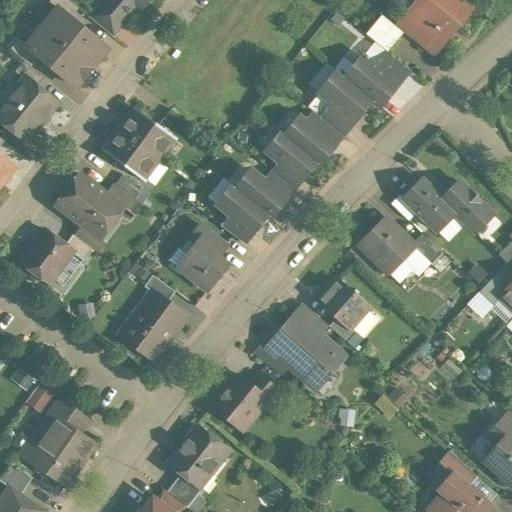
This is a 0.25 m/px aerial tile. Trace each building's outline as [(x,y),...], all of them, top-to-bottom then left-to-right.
[(78,10),(65,0),(50,0),(48,3),(57,10),(59,10),(70,19),(78,10)] [(147,0),(107,0),(104,4),(124,20),(140,0),(145,4),(147,0)] [(447,0),(428,0),(418,12),(414,8),(400,25),(432,52),(468,8),(458,0),(450,0),(450,1),(447,0)] [(124,20),(104,4),(91,20),(110,37),(124,20)] [(57,10),(48,12),(48,23),(42,29),(32,32),(31,42),(27,48),(26,49),(37,60),(43,58),(48,63),(46,66),(71,87),(76,82),(78,84),(102,55),(100,52),(104,47),(79,26),(76,29),(71,24),(70,19),(59,10),(57,10)] [(402,34),(381,16),(365,35),(387,54),(402,34)] [(27,48),(18,41),(10,51),(24,62),(30,68),(37,60),(26,49),(27,48)] [(407,70),(387,54),(375,68),(395,85),(407,70)] [(375,68),(362,58),(344,79),(371,101),(379,107),(397,86),(395,85),(375,68)] [(30,68),(24,62),(14,74),(22,80),(23,79),(35,89),(43,78),(30,68)] [(337,72),(318,94),(331,105),(351,121),(353,123),(371,101),(344,79),(337,72)] [(22,80),(0,107),(0,121),(24,141),(44,117),(45,118),(55,106),(35,89),(23,79),(22,80)] [(351,121),(331,105),(319,119),(339,136),(346,128),(351,121)] [(174,139),(134,110),(118,131),(158,160),(174,139)] [(188,125),(170,110),(162,119),(181,134),(188,125)] [(319,119),(311,113),(304,122),(331,145),(339,136),(319,119)] [(304,122),(298,118),(284,136),(281,133),(280,134),(316,163),(318,165),(334,147),(331,145),(304,122)] [(158,160),(118,131),(102,153),(142,182),(158,160)] [(316,163),(280,134),(265,152),(278,163),(298,180),(300,182),(316,163)] [(0,157),(0,174),(8,165),(0,157)] [(298,180),(278,163),(270,172),(290,189),(298,180)] [(263,182),(249,171),(235,189),(232,187),(231,187),(269,218),(284,200),(263,182)] [(290,189),(270,172),(263,182),(283,198),(290,189)] [(106,196),(79,176),(55,207),(82,227),(96,237),(96,236),(118,206),(119,205),(106,196)] [(140,190),(121,176),(115,185),(134,199),(140,190)] [(420,182),(403,199),(416,212),(436,231),(453,213),(441,201),(440,201),(420,182)] [(491,214),(458,182),(441,201),(453,213),(454,212),(474,231),(491,214)] [(134,199),(115,185),(106,196),(119,205),(118,206),(127,213),(136,200),(134,199)] [(269,218),(231,187),(216,206),(229,217),(250,233),(251,234),(266,217),(268,219),(269,218)] [(403,199),(399,195),(390,204),(407,221),(416,212),(403,199)] [(250,233),(229,217),(220,228),(241,243),(250,233)] [(385,219),(358,246),(387,274),(413,248),(414,247),(412,245),(385,219)] [(226,247),(200,226),(189,240),(195,245),(197,243),(217,259),(226,247)] [(96,237),(82,227),(75,237),(91,249),(96,253),(104,242),(96,236),(96,237)] [(65,246),(44,230),(19,263),(36,275),(42,272),(53,280),(73,253),(74,252),(65,246)] [(441,254),(421,235),(412,245),(414,247),(413,248),(431,265),(441,254)] [(75,237),(73,236),(65,246),(74,252),(73,253),(82,260),(91,249),(75,237)] [(511,241),(498,256),(506,264),(511,257),(511,241)] [(217,259),(197,243),(195,245),(184,261),(190,266),(183,274),(206,293),(226,266),(217,259)] [(511,275),(503,267),(478,293),(493,307),(501,298),(500,298),(511,284),(511,275)] [(174,293),(152,276),(143,288),(150,292),(151,291),(167,303),(174,293)] [(368,309),(335,281),(317,302),(336,318),(349,330),(350,329),(368,309)] [(511,284),(500,298),(501,298),(511,308),(511,284)] [(167,303),(151,291),(150,292),(126,325),(132,330),(125,341),(154,362),(186,318),(167,303)] [(324,324),(304,307),(295,317),(298,320),(299,318),(316,333),(324,324)] [(298,320),(281,339),(278,336),(268,348),(267,349),(285,365),(313,389),(342,355),(316,333),(299,318),(298,320)] [(349,330),(336,318),(328,327),(346,343),(355,333),(350,329),(349,330)] [(285,365),(267,349),(268,348),(264,344),(254,356),(277,375),(285,365)] [(278,391),(258,375),(250,385),(264,396),(262,398),(268,403),(278,391)] [(239,376),(212,409),(237,429),(262,398),(264,396),(250,385),(239,376)] [(89,419),(60,398),(48,414),(55,419),(57,418),(79,433),(89,419)] [(511,416),(507,412),(498,422),(504,427),(511,434),(511,416)] [(79,433),(57,418),(55,419),(34,449),(41,454),(33,465),(65,487),(74,474),(72,473),(81,460),(83,461),(95,445),(79,433)] [(511,434),(504,427),(491,442),(497,447),(484,461),(511,486),(511,434)] [(227,451),(196,428),(168,464),(180,474),(198,488),(199,487),(209,475),(227,451)] [(475,477),(448,453),(438,464),(450,474),(465,488),(466,487),(475,477)] [(31,479),(10,464),(0,478),(0,482),(9,488),(8,488),(19,496),(31,479)] [(180,474),(166,493),(183,506),(187,509),(202,490),(199,487),(198,488),(180,474)] [(465,488),(450,474),(444,482),(447,485),(440,493),(442,495),(426,511),(491,511),(493,511),(466,487),(465,488)] [(41,511),(19,496),(8,488),(0,500),(0,511),(41,511)] [(166,493),(164,492),(155,503),(167,511),(178,511),(183,506),(166,493)] [(167,511),(155,503),(154,502),(150,503),(143,511),(167,511)]
